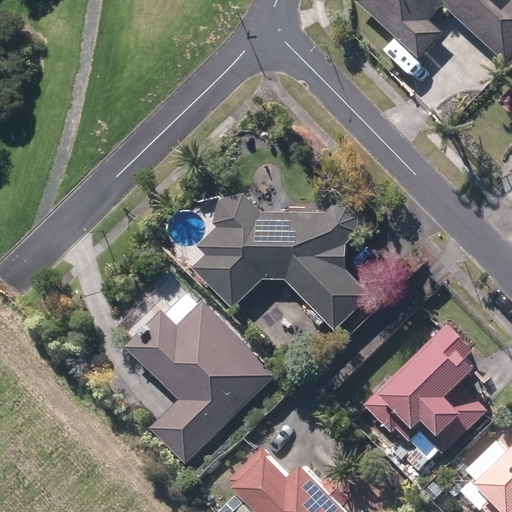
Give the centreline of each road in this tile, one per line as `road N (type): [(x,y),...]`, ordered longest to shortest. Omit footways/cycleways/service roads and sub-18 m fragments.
road 1 (residential): [(264,26),(4,284)]
road 2 (residential): [(264,26),(511,275)]
road 3 (track): [(0,322),(186,511)]
